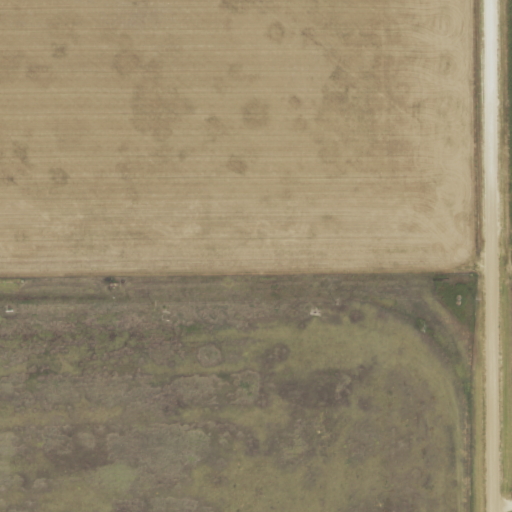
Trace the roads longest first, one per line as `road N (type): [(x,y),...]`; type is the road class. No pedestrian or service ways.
road 1 (residential): [(497,511),(494,0)]
road 2 (residential): [(0,286),(496,283)]
